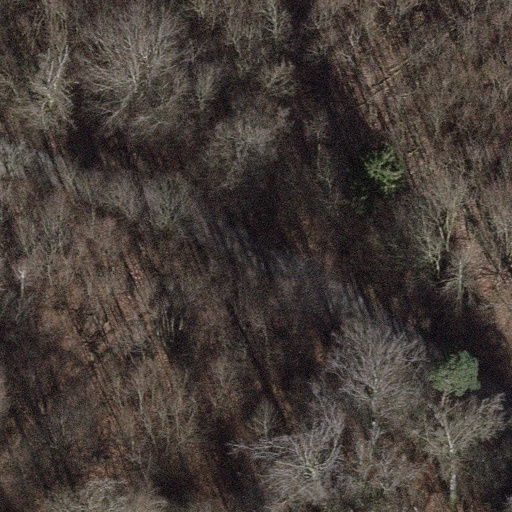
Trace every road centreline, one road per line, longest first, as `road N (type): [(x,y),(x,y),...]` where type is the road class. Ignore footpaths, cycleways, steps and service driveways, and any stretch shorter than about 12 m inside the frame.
road 1 (track): [(0,155),(112,186),(180,215),(363,315),(511,411)]
road 2 (track): [(228,240),(64,410),(0,493)]
